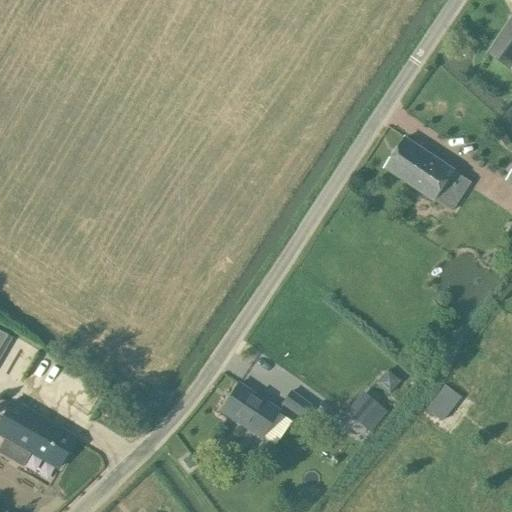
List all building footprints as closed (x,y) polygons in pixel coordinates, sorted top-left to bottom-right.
[(511,17),(487,54),(511,70),(511,68),(511,17)] [(385,170),(434,202),(454,171),(405,139),(385,170)] [(0,358),(11,339),(0,332),(0,358)] [(387,370),(376,383),(390,394),(401,381),(387,370)] [(221,412),(260,438),(278,411),(239,385),(221,412)] [(444,385),(426,409),(442,421),(461,397),(444,385)] [(281,405),(301,419),(311,405),(291,391),(281,405)] [(346,412),(359,423),(375,404),(362,392),(346,412)] [(30,453),(57,468),(73,440),(11,404),(0,423),(0,435),(5,438),(0,446),(0,454),(22,467),(30,453)]
